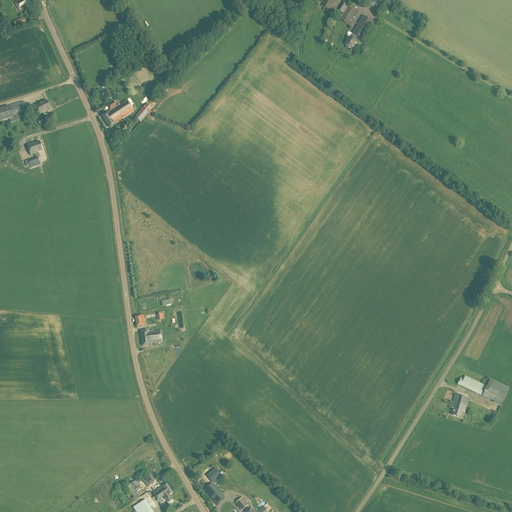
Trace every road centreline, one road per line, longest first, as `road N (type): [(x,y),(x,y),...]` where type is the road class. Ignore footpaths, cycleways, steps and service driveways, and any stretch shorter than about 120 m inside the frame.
road 1 (tertiary): [(202,511),(135,375),(109,176),(45,15)]
road 2 (unclassified): [(357,511),(492,287)]
